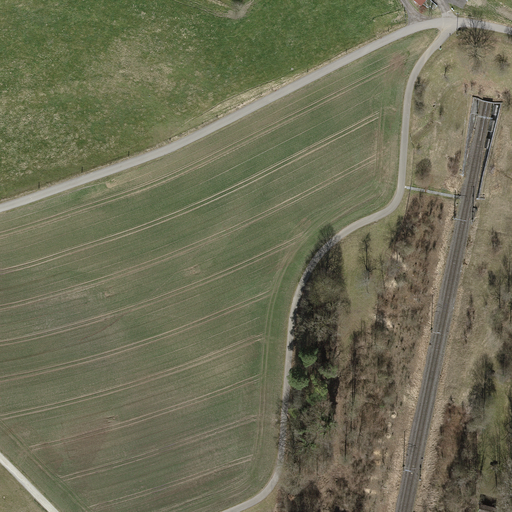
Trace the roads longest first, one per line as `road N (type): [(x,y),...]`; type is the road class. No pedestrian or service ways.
road 1 (track): [(449,21),(413,73),(396,200),(343,231),(301,283),(277,472),(257,500),(229,511)]
road 2 (track): [(0,208),(167,149),(386,39),(449,21)]
